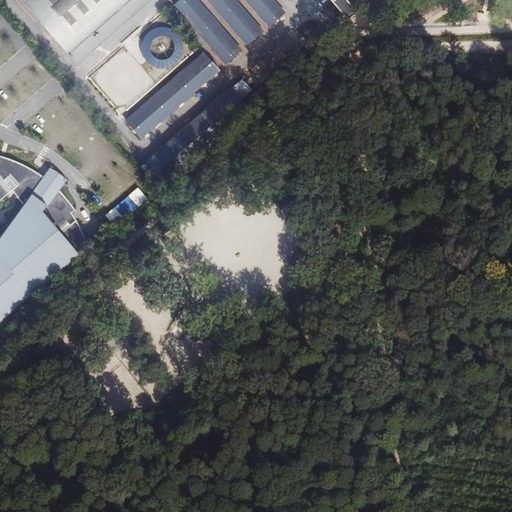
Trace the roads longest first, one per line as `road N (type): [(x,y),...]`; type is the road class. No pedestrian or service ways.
road 1 (track): [(511,40),(351,53),(0,349)]
road 2 (track): [(322,19),(351,53),(368,123),(401,511)]
road 3 (track): [(336,35),(511,28)]
